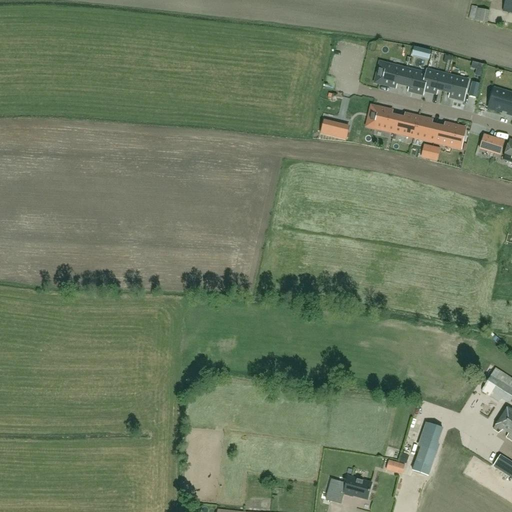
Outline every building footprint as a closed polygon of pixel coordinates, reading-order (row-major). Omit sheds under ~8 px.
[(511,0),(504,0),(502,11),(511,13),(511,0)] [(487,23),(490,11),(477,8),(478,7),(472,6),(469,18),(474,20),(487,23)] [(378,74),(375,82),(397,88),(398,84),(403,85),(407,70),(386,64),(380,63),(378,74)] [(484,65),(478,63),(475,75),(481,77),(484,65)] [(407,70),(403,85),(409,86),(407,90),(424,94),(425,90),(424,90),(427,75),(426,75),(407,70)] [(424,90),(425,90),(437,93),(438,89),(444,91),(448,76),(427,71),(426,75),(427,75),(424,90)] [(448,76),(444,91),(450,93),(449,97),(463,100),(468,81),(448,76)] [(480,85),(472,83),(469,96),(477,98),(480,85)] [(511,93),(494,88),(488,108),(501,113),(502,110),(507,112),(507,114),(511,115),(511,93)] [(392,112),(378,108),(374,127),(394,132),(397,117),(391,116),(392,112)] [(397,117),(394,132),(414,137),(418,118),(405,115),(404,119),(397,117)] [(418,118),(414,137),(434,142),(437,127),(431,125),(432,121),(418,118)] [(346,140),(349,128),(332,124),(329,135),(346,140)] [(437,127),(434,142),(446,145),(461,148),(465,129),(445,124),(444,128),(437,127)] [(494,153),(497,141),(483,137),(480,149),(494,153)] [(511,140),(509,140),(503,159),(510,161),(511,161),(511,140)] [(430,159),(432,152),(433,148),(425,146),(422,157),(430,159)] [(432,152),(430,159),(437,161),(439,153),(432,152)] [(511,220),(499,218),(496,227),(504,229),(502,237),(511,239),(511,220)] [(511,398),(511,378),(495,368),(491,375),(481,391),(486,395),(491,398),(499,403),(499,402),(502,400),(509,404),(511,398)] [(511,410),(507,407),(494,429),(499,433),(503,430),(508,434),(506,437),(511,440),(511,410)] [(511,511),(511,494),(511,490),(511,489),(495,484),(497,480),(435,459),(440,444),(438,444),(444,428),(426,423),(418,447),(420,448),(415,463),(407,487),(455,504),(452,511),(511,511)] [(511,462),(500,455),(493,466),(511,478),(511,462)] [(404,465),(389,460),(386,470),(401,474),(404,465)] [(367,500),(372,483),(348,477),(346,484),(331,480),(326,500),(341,504),(344,494),(353,497),(353,496),(367,500)]
